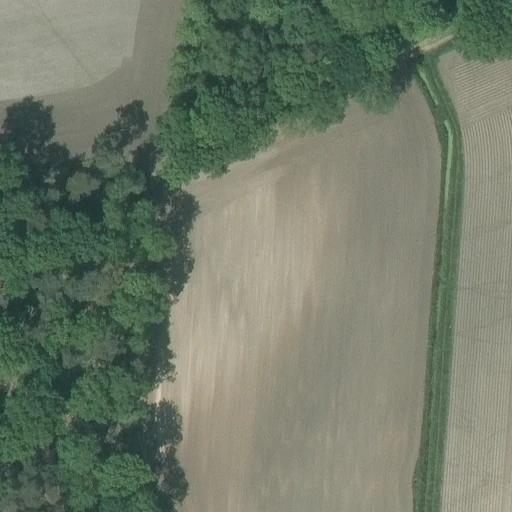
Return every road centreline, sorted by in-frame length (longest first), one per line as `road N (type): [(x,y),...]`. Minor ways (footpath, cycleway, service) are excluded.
road 1 (track): [(142,163),(121,242),(97,270),(90,301),(134,511)]
road 2 (track): [(0,178),(142,163)]
